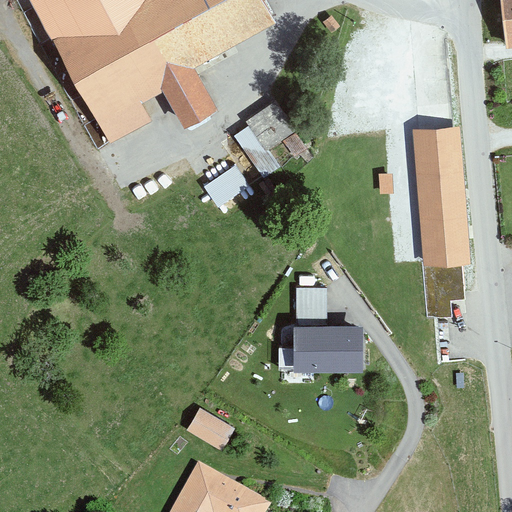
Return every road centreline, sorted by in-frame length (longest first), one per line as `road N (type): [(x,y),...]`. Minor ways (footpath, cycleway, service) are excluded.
road 1 (residential): [(511,493),(480,233),(470,108),(473,13)]
road 2 (residential): [(368,511),(415,422),(414,384),(367,321)]
